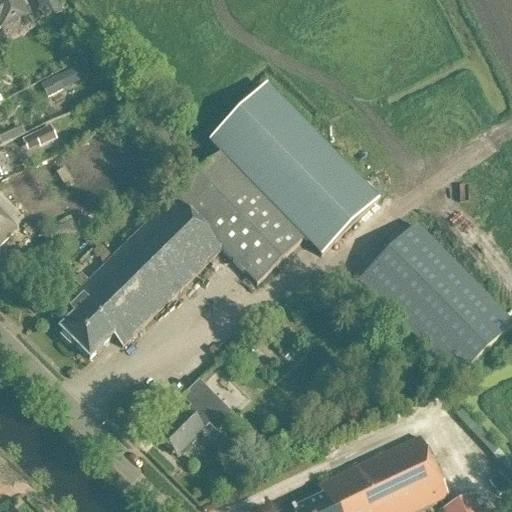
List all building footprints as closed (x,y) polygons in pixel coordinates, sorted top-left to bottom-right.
[(0,0),(0,33),(28,20),(18,0),(0,0)] [(36,0),(47,23),(61,17),(52,0),(36,0)] [(47,103),(63,95),(57,82),(40,90),(47,103)] [(133,85),(125,91),(132,100),(140,95),(133,85)] [(219,159),(218,160),(303,246),(304,245),(321,262),(378,206),(266,92),(208,148),(219,159)] [(3,146),(26,139),(24,131),(0,137),(3,146)] [(22,145),(24,150),(36,144),(39,151),(40,154),(56,146),(49,131),(22,145)] [(256,291),(303,246),(218,160),(89,287),(80,278),(73,286),(81,294),(72,303),(78,308),(70,316),(75,320),(59,336),(61,339),(59,343),(69,353),(73,350),(88,366),(112,343),(122,353),(221,255),(256,291)] [(0,258),(0,257),(0,250),(17,234),(0,217),(0,258)] [(48,252),(77,238),(70,225),(42,240),(48,252)] [(357,288),(454,386),(456,388),(511,331),(511,329),(415,231),(357,288)] [(215,438),(226,428),(201,402),(208,396),(198,387),(181,404),(190,413),(158,444),(176,462),(190,448),(192,450),(197,444),(196,443),(208,431),(215,438)] [(428,511),(448,503),(419,443),(317,491),(322,502),(300,511),(428,511)] [(477,511),(471,500),(447,511),(477,511)]
